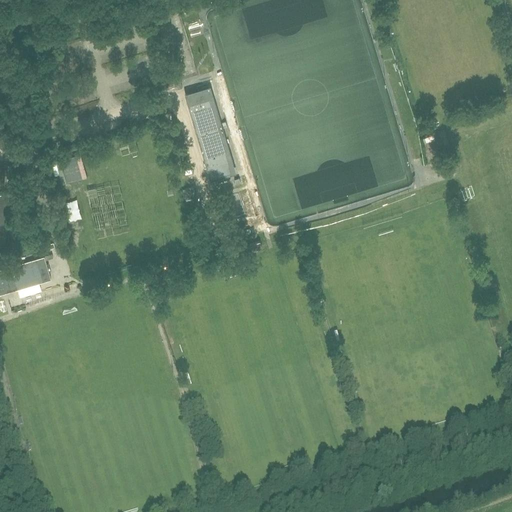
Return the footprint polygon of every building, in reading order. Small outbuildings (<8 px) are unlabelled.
[(222,126),(221,122),(226,121),(225,121),(221,122),(214,96),(195,102),(193,93),(186,95),(185,95),(210,178),(231,171),(230,166),(234,164),(222,127),(223,126),(227,125),(222,126)] [(212,183),(222,180),(220,175),(210,178),(212,183)] [(213,189),(224,186),(222,180),(212,183),(213,189)] [(0,244),(5,245),(8,193),(0,192),(0,244)] [(250,251),(262,248),(260,241),(248,245),(250,251)] [(0,293),(50,279),(43,257),(0,269),(0,293)] [(27,294),(29,302),(45,297),(43,289),(27,294)]
